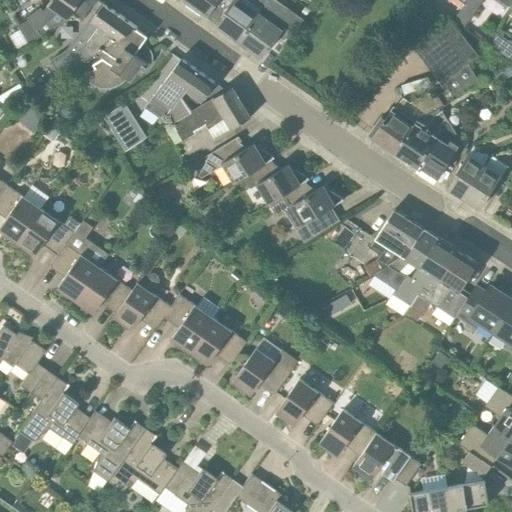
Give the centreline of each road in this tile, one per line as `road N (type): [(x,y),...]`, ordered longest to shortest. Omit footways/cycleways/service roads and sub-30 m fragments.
road 1 (residential): [(511,261),(271,101),(237,64),(144,0)]
road 2 (residential): [(351,511),(321,492),(301,460),(171,371),(130,377),(0,290)]
